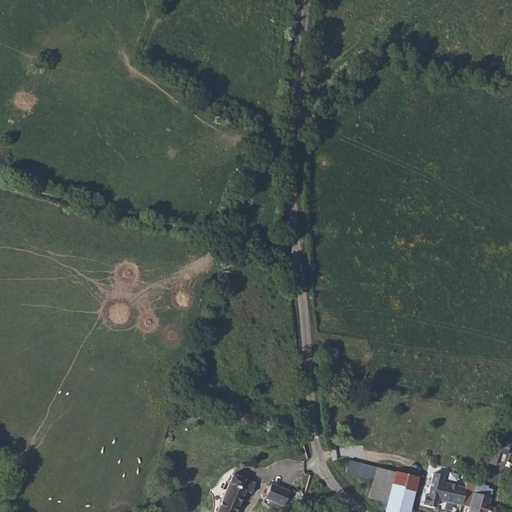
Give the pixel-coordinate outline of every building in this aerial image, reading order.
[(499,453),(498,458),(506,460),(510,439),(498,437),(495,452),(499,453)] [(377,509),(386,511),(395,473),(353,462),(350,479),(372,484),(369,498),(379,500),(377,509)] [(395,473),(386,511),(419,511),(422,503),(427,480),(395,473)] [(234,475),(218,511),(237,511),(246,491),(252,494),(256,483),(234,475)] [(427,498),(462,506),(465,488),(441,483),(442,477),(432,475),(427,498)] [(465,488),(462,506),(469,508),(468,511),(486,511),(491,498),(474,492),(476,485),(466,483),(465,488)] [(270,508),(276,511),(284,506),(290,492),(272,484),(266,498),(272,501),(270,508)] [(419,511),(386,511),(385,511),(435,511),(437,507),(422,503),(419,511)]
